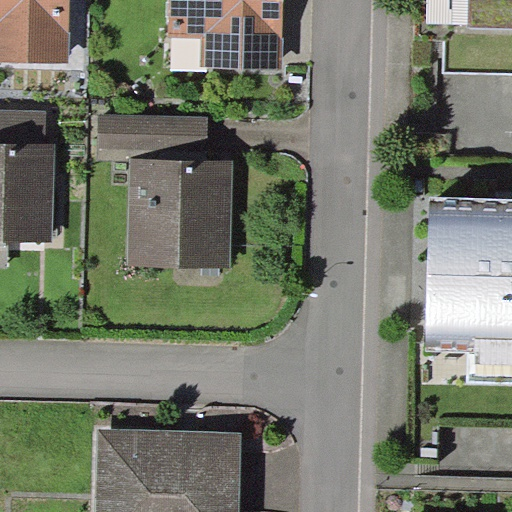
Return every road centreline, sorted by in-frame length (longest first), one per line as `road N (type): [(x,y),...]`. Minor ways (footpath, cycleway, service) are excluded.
road 1 (residential): [(344,0),(336,382)]
road 2 (residential): [(0,374),(336,382)]
road 3 (residential): [(336,382),(333,511)]
